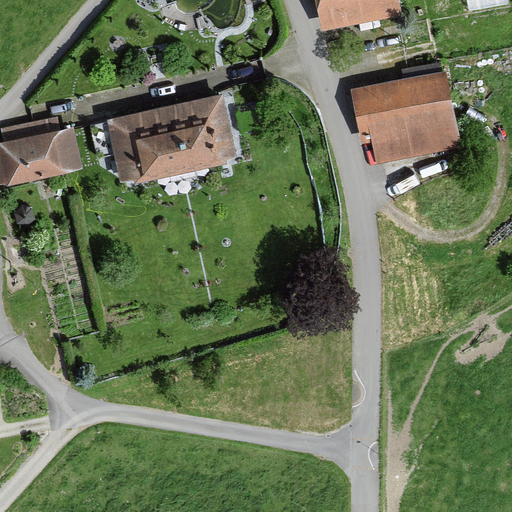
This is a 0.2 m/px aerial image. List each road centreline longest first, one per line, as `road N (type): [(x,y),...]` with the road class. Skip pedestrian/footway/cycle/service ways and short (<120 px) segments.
road 1 (unclassified): [(361,456),(360,198),(298,0)]
road 2 (residential): [(361,456),(79,405)]
road 3 (unknown): [(316,52),(144,86)]
road 4 (residential): [(0,105),(93,0)]
road 5 (residential): [(79,405),(6,346),(0,302)]
road 6 (residential): [(79,405),(0,500)]
